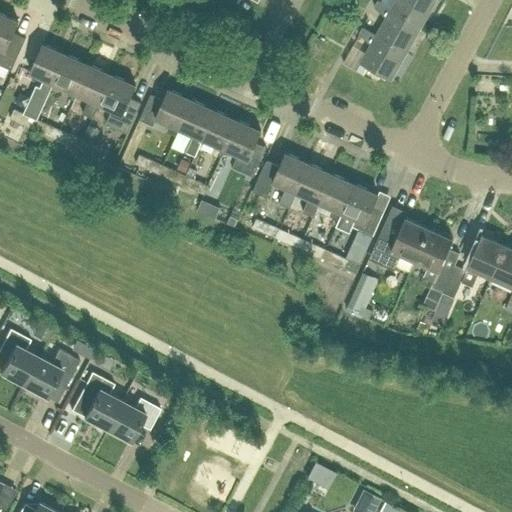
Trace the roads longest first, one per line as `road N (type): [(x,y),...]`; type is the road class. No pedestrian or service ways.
road 1 (residential): [(409,151),(73,0)]
road 2 (residential): [(157,511),(0,427)]
road 3 (residential): [(490,0),(409,151)]
